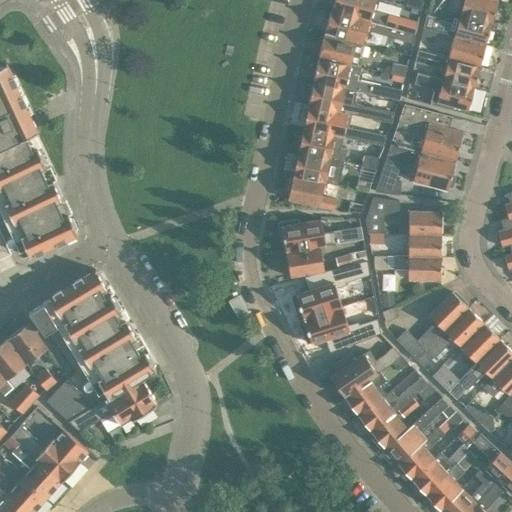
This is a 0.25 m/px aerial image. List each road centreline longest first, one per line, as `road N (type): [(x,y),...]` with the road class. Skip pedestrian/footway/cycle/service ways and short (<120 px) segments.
road 1 (residential): [(407,511),(321,404),(244,275),(247,205),(300,0)]
road 2 (residential): [(175,490),(194,418),(189,374),(109,236)]
road 3 (residential): [(511,67),(466,242),(477,271),(511,305)]
road 4 (residential): [(109,236),(86,181),(91,55),(73,0)]
